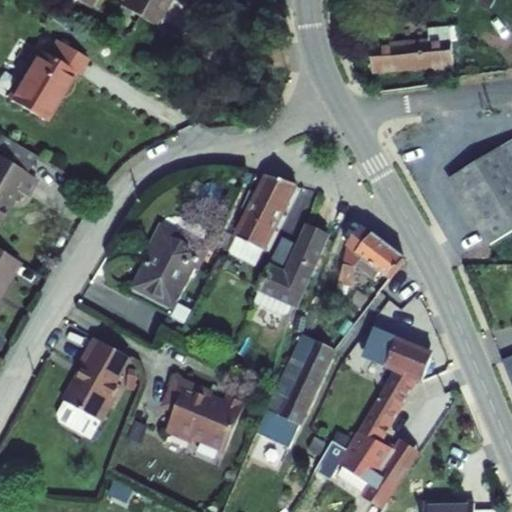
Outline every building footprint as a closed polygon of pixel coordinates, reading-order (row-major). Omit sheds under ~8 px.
[(77,0),(86,5),(89,0),(120,0),(119,3),(155,25),(170,0),(77,0)] [(457,34),(456,27),(432,29),(433,36),(457,34)] [(78,47),(45,29),(36,44),(27,38),(17,54),(31,62),(41,68),(55,77),(64,62),(68,65),(78,47)] [(377,46),(379,67),(439,62),(459,60),(457,34),(433,36),(433,41),(377,46)] [(31,62),(17,54),(0,83),(0,89),(36,110),(55,77),(41,68),(31,62)] [(439,62),(439,70),(459,68),(459,60),(439,62)] [(495,231),(511,221),(511,133),(507,136),(457,166),(481,207),(495,231)] [(0,148),(0,192),(8,179),(21,187),(32,167),(0,148)] [(243,236),(241,240),(234,253),(252,263),(259,249),(263,250),(296,184),(272,178),(243,236)] [(318,224),(293,275),(283,293),(292,298),(287,311),(296,309),(299,302),(301,302),(336,233),(318,224)] [(368,225),(355,242),(397,275),(411,258),(368,225)] [(159,257),(142,288),(177,307),(181,310),(210,252),(169,229),(155,254),(159,257)] [(241,240),(236,237),(229,251),(234,253),(241,240)] [(0,275),(15,252),(0,242),(0,275)] [(363,267),(349,264),(343,288),(357,291),(363,267)] [(276,267),(261,298),(287,311),(292,298),(283,293),(293,275),(276,267)] [(386,367),(397,372),(400,365),(418,374),(424,376),(428,368),(434,356),(432,353),(378,329),(368,351),(389,361),(386,367)] [(293,385),(282,411),(310,423),(343,347),(312,334),(290,383),(293,385)] [(110,339),(103,336),(90,363),(92,364),(74,400),(76,401),(90,408),(82,425),(98,434),(97,437),(101,440),(107,438),(115,421),(112,419),(131,382),(126,379),(139,354),(110,339)] [(254,366),(259,369),(270,346),(264,343),(254,366)] [(259,369),(271,374),(282,351),(270,346),(259,369)] [(397,372),(367,431),(359,446),(350,463),(382,483),(394,464),(405,446),(387,438),(418,374),(400,365),(397,372)] [(239,448),(259,400),(240,391),(237,398),(225,393),(227,389),(189,373),(177,402),(188,407),(180,427),(206,438),(207,434),(239,448)] [(90,408),(76,401),(70,414),(72,420),(82,425),(90,408)] [(157,421),(145,417),(139,434),(151,438),(157,421)] [(352,451),(322,435),(316,447),(346,462),(352,451)] [(344,466),(337,478),(361,492),(368,481),(344,466)] [(430,511),(480,511),(480,487),(430,489),(430,511)]
